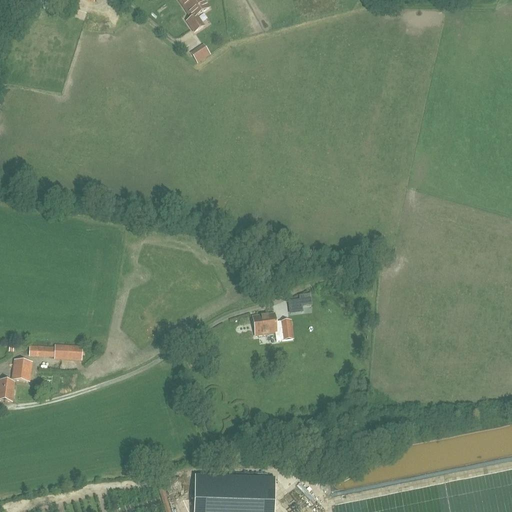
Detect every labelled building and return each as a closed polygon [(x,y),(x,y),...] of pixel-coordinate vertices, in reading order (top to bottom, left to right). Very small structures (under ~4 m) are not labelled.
[(178,0),(192,20),(188,23),(195,33),(203,27),(197,17),(209,9),(202,0),(178,0)] [(192,57),(197,64),(211,55),(206,48),(192,57)] [(301,307),(309,306),(308,296),(299,298),(301,307)] [(255,338),(276,335),(274,315),(252,318),(255,338)] [(282,323),(284,342),(293,341),(291,322),(282,323)] [(30,356),(54,357),(54,348),(31,347),(30,356)] [(31,364),(26,363),(15,362),(13,381),(28,384),(31,364)] [(0,401),(12,403),(14,383),(0,381),(0,401)] [(195,477),(193,511),(274,511),(276,480),(195,477)]
